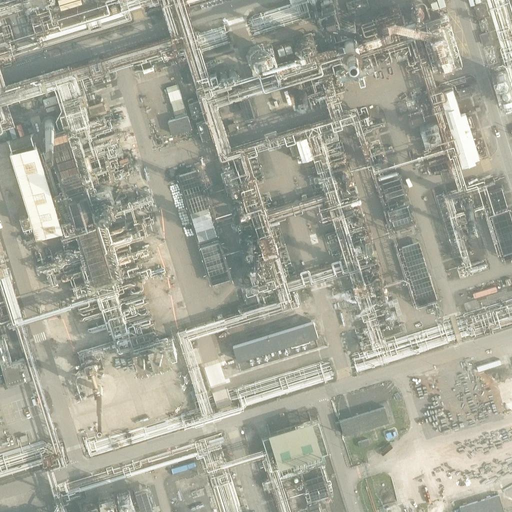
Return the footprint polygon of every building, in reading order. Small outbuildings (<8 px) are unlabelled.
[(80,0),(58,0),(62,10),(82,3),(80,0)] [(139,0),(125,4),(127,9),(145,4),(143,0),(139,0)] [(369,8),(366,0),(358,0),(346,4),(349,14),(354,12),(354,15),(368,11),(367,8),(369,8)] [(448,9),(445,0),(427,0),(432,14),(448,9)] [(425,8),(425,5),(423,3),(422,2),(419,1),(416,1),(413,3),(412,5),(411,8),(412,11),(413,13),(415,14),(418,15),(420,14),(423,13),(424,11),(425,8)] [(360,29),(359,26),(357,23),(355,21),(352,21),(349,22),(347,24),(345,26),(345,29),(346,32),(348,34),(350,36),(353,36),(356,35),(358,34),(359,32),(360,29)] [(489,32),(481,34),(479,35),(483,46),(492,43),(489,32)] [(312,43),(312,40),(310,38),(308,36),(305,36),(303,36),(301,38),(299,40),(299,43),(299,45),(301,48),(303,49),(305,50),(308,49),(310,48),(312,46),(312,43)] [(274,47),(278,59),(295,53),(291,41),(274,47)] [(270,57),(270,56),(270,54),(268,52),(266,50),(264,50),(261,50),(259,51),(257,53),(256,56),(257,59),(258,61),(261,63),(263,63),(265,63),(268,62),(269,59),(270,57)] [(309,86),(309,85),(309,82),(307,80),(305,78),(302,78),(299,78),(297,79),(295,82),(294,85),(295,88),(296,90),(299,92),(301,93),(304,92),(307,91),(308,89),(309,87),(309,86)] [(178,84),(167,87),(176,118),(168,121),(172,134),(192,128),(178,84)] [(457,90),(460,100),(472,96),(469,87),(467,88),(466,87),(457,90)] [(453,88),(443,91),(445,98),(443,99),(444,103),(441,104),(451,136),(456,135),(460,151),(456,152),(461,168),(476,163),(476,161),(480,160),(470,128),(474,126),(471,116),(467,117),(466,113),(461,114),(453,88)] [(195,101),(194,98),(188,99),(193,114),(202,111),(198,100),(195,101)] [(249,99),(223,106),(228,125),(255,117),(249,99)] [(12,155),(20,181),(36,234),(66,225),(88,295),(123,284),(79,142),(92,138),(82,104),(55,112),(63,140),(12,155)] [(211,137),(205,121),(198,123),(203,140),(211,137)] [(289,146),(292,156),(299,154),(296,144),(289,146)] [(430,171),(450,166),(448,159),(426,165),(429,174),(431,173),(430,171)] [(199,164),(175,172),(210,286),(234,278),(199,164)] [(249,178),(278,273),(293,269),(264,173),(249,178)] [(381,184),(387,205),(406,200),(400,179),(381,184)] [(502,188),(489,192),(495,210),(507,206),(502,188)] [(416,232),(407,203),(389,209),(394,228),(397,227),(400,237),(416,232)] [(490,215),(503,256),(504,258),(511,255),(511,219),(509,209),(490,215)] [(470,215),(461,217),(462,223),(471,221),(470,215)] [(418,241),(400,247),(417,300),(435,294),(418,241)] [(266,298),(263,289),(257,291),(259,300),(266,298)] [(247,304),(257,301),(255,292),(245,295),(247,304)] [(237,361),(291,344),(291,345),(309,340),(309,339),(318,336),(313,321),(233,346),(237,361)] [(384,337),(403,331),(401,324),(393,326),(393,325),(391,326),(391,327),(382,330),(384,337)] [(0,387),(31,378),(25,357),(12,361),(5,337),(0,338),(0,387)] [(340,420),(339,420),(343,435),(344,434),(388,421),(384,407),(340,420)] [(314,416),(270,430),(280,461),(324,448),(314,416)] [(368,439),(358,442),(360,448),(369,445),(368,439)] [(310,504),(326,499),(319,473),(303,478),(310,504)] [(503,511),(498,495),(459,507),(460,511),(503,511)]
